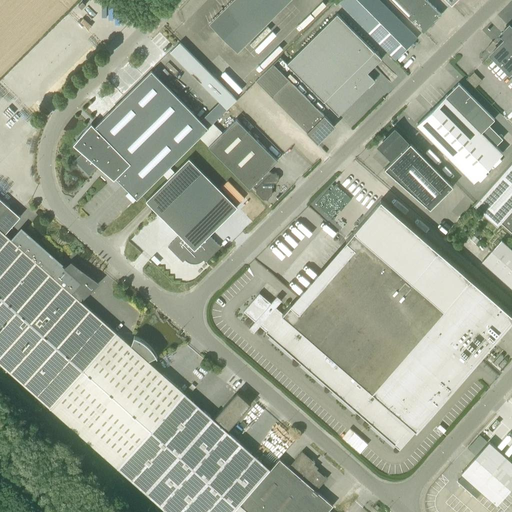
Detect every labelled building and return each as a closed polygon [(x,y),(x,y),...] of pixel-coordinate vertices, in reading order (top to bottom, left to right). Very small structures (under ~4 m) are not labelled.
[(238,53),(290,0),(232,0),(209,24),(238,53)] [(341,0),(339,3),(360,23),(395,60),(417,38),(380,0),(341,0)] [(391,0),(423,32),(441,14),(427,0),(391,0)] [(337,14),(286,63),(338,116),(375,80),(367,73),(381,59),(337,14)] [(511,32),(491,54),(511,75),(511,32)] [(170,52),(226,109),(237,99),(180,42),(170,52)] [(271,97),(314,140),(318,144),(319,142),(318,141),(328,131),(331,130),(329,125),(332,123),(289,80),(273,64),(256,81),(271,97)] [(162,74),(155,67),(152,71),(159,77),(162,74)] [(137,199),(199,137),(208,128),(159,77),(152,71),(151,70),(95,127),(91,123),(84,132),(85,132),(88,135),(80,141),(87,149),(75,161),(89,175),(99,166),(114,179),(116,177),(137,199)] [(467,79),(475,88),(482,81),(474,72),(467,79)] [(417,124),(474,182),(503,153),(482,132),(495,119),(459,83),(417,124)] [(213,123),(208,128),(199,137),(250,188),(253,185),(256,188),(256,192),(263,199),(267,199),(272,194),(272,186),(266,186),(266,183),(276,183),(279,180),(279,176),(275,173),(271,173),(268,169),(278,160),(236,119),(222,132),(213,123)] [(430,209),(453,186),(411,143),(409,144),(395,130),(379,145),(393,160),(384,169),(430,209)] [(203,260),(204,259),(206,261),(221,246),(209,234),(237,207),(189,158),(146,201),(180,235),(168,246),(183,261),(185,259),(186,260),(188,261),(189,262),(190,262),(192,263),(193,263),(195,263),(196,263),(198,263),(200,262),(202,261),(203,260)] [(511,161),(474,205),(497,226),(501,221),(511,231),(511,161)] [(0,362),(51,407),(168,511),(232,511),(271,468),(230,432),(231,431),(228,429),(251,403),(242,395),(239,399),(234,396),(215,417),(213,416),(212,416),(184,393),(149,361),(157,357),(157,358),(158,357),(157,355),(156,353),(155,351),(154,350),(153,348),(152,347),(150,345),(148,343),(147,342),(146,341),(144,340),(142,339),(140,338),(138,337),(134,336),(134,337),(135,337),(131,345),(80,300),(95,284),(72,263),(66,269),(22,229),(12,240),(0,229),(0,217),(9,207),(0,198),(0,362)] [(511,313),(381,200),(346,240),(350,244),(295,307),(290,303),(282,312),(276,307),(282,300),(277,296),(271,303),(259,292),(243,311),(255,321),(249,328),(254,332),(259,325),(266,331),(265,332),(396,446),(412,427),(415,429),(487,347),(488,348),(491,343),(511,319),(511,313)] [(511,249),(501,239),(482,261),(511,287),(511,249)] [(464,475),(458,481),(477,497),(482,491),(497,505),(511,487),(511,454),(503,446),(499,450),(489,441),(461,472),(464,475)] [(281,457),(271,468),(232,511),(326,511),(334,504),(317,490),(328,477),(313,464),(316,461),(303,450),(289,465),(281,457)]
